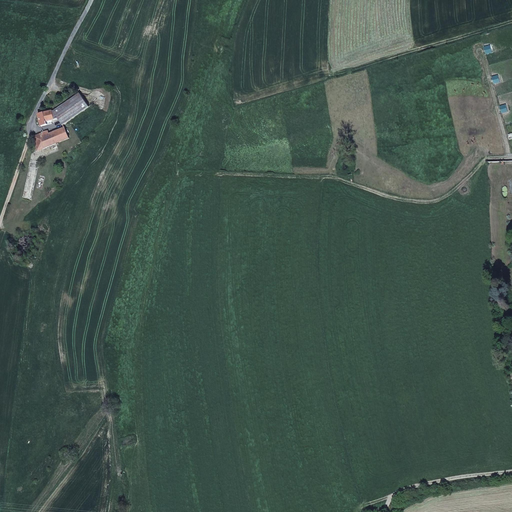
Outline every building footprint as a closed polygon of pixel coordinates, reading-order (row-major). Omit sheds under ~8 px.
[(90,107),(80,93),(55,111),(54,111),(53,111),(55,120),(59,119),(62,123),(64,125),(90,107)] [(55,120),(53,111),(45,113),(47,122),(55,120)] [(47,122),(45,113),(39,114),(42,126),(48,125),(47,122)] [(56,144),(70,138),(66,128),(50,134),(49,131),(42,133),(42,134),(45,148),(56,144)] [(45,148),(42,134),(36,136),(39,151),(45,148)] [(36,160),(59,151),(56,144),(45,148),(39,151),(33,153),(36,160)]
